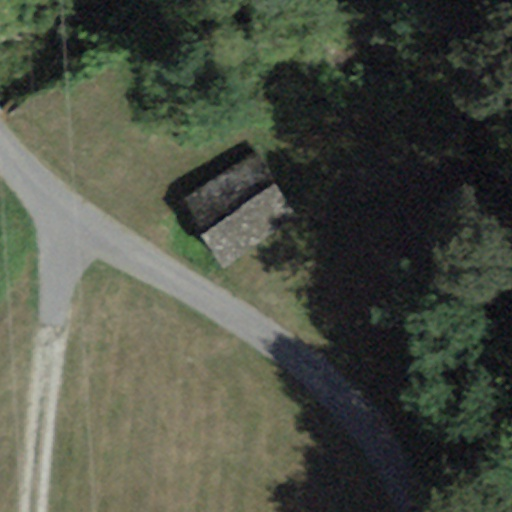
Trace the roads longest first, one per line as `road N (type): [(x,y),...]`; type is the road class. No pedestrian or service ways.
road 1 (track): [(409,511),(381,449),(340,396),(288,351),(59,215)]
road 2 (track): [(59,215),(31,511)]
